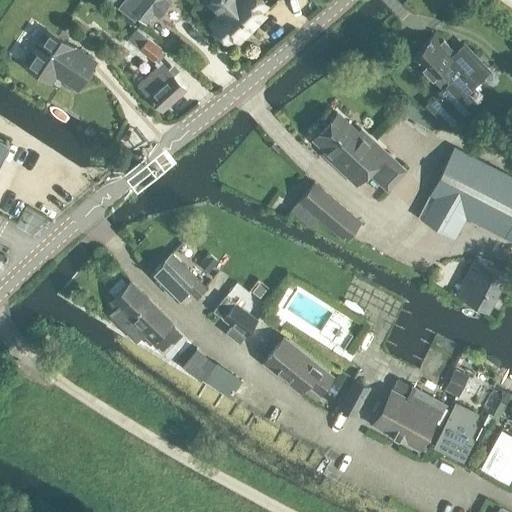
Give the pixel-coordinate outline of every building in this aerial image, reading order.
[(124,0),(123,2),(145,20),(154,12),(158,15),(169,2),(167,0),(124,0)] [(213,0),(212,1),(224,13),(214,23),(231,40),(237,34),(241,38),(266,13),(262,9),(268,3),(265,0),(213,0)] [(78,88),(96,61),(48,30),(25,64),(51,81),(56,74),(78,88)] [(154,59),(162,49),(138,30),(130,40),(154,59)] [(443,41),(435,33),(407,61),(420,75),(425,70),(442,88),(428,100),(450,123),(473,102),(463,92),(487,69),(465,47),(451,60),(448,56),(455,51),(444,40),(443,41)] [(162,109),(184,88),(159,60),(155,64),(158,67),(139,84),(162,109)] [(364,136),(344,115),(320,140),(340,160),(337,163),(362,188),(374,175),(392,193),(409,175),(367,133),(364,136)] [(511,176),(454,147),(418,217),(455,240),(466,217),(511,240),(511,176)] [(365,225),(320,185),(296,212),(313,228),(322,218),(349,243),(365,225)] [(206,288),(172,253),(168,250),(149,269),(177,297),(188,288),(197,297),(206,288)] [(201,261),(211,270),(219,260),(210,252),(201,261)] [(467,274),(457,294),(464,297),(488,309),(505,274),(475,259),(467,274)] [(181,332),(130,280),(110,297),(117,304),(110,311),(123,325),(136,338),(143,331),(162,351),(181,332)] [(237,299),(244,289),(237,283),(229,294),(237,299)] [(239,342),(257,319),(225,295),(213,310),(232,325),(227,332),(239,342)] [(319,393),(334,374),(284,334),(261,362),(299,391),(306,382),(319,393)] [(456,395),(466,373),(455,368),(445,389),(456,395)] [(335,380),(346,386),(352,376),(341,370),(335,380)] [(412,384),(398,376),(393,386),(392,385),(372,421),(420,448),(438,415),(440,416),(448,401),(413,382),(412,384)] [(352,384),(335,409),(349,419),(366,393),(352,384)] [(509,406),(511,401),(511,393),(506,390),(500,401),(509,406)] [(453,405),(434,444),(464,459),(475,437),(472,431),(477,422),(476,416),(453,405)] [(480,441),(486,428),(482,426),(476,438),(480,441)] [(509,480),(511,474),(511,431),(502,426),(481,465),(509,480)]
